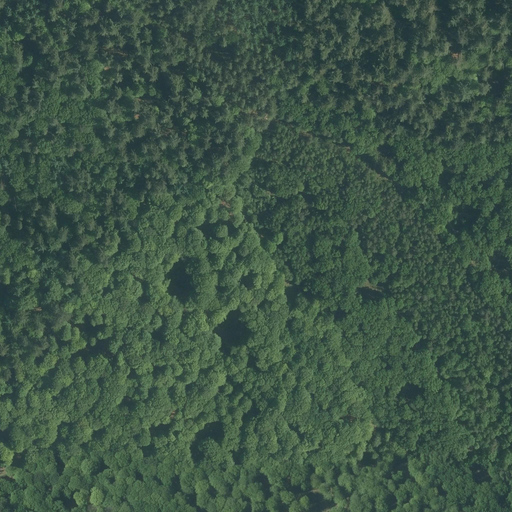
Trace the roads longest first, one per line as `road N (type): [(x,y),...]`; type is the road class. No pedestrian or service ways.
road 1 (track): [(268,114),(344,145),(419,195),(511,312)]
road 2 (track): [(268,114),(236,157),(127,231),(89,283)]
road 3 (track): [(511,115),(307,73)]
road 4 (track): [(268,114),(382,0)]
road 5 (track): [(0,370),(78,299),(70,275),(89,283)]
